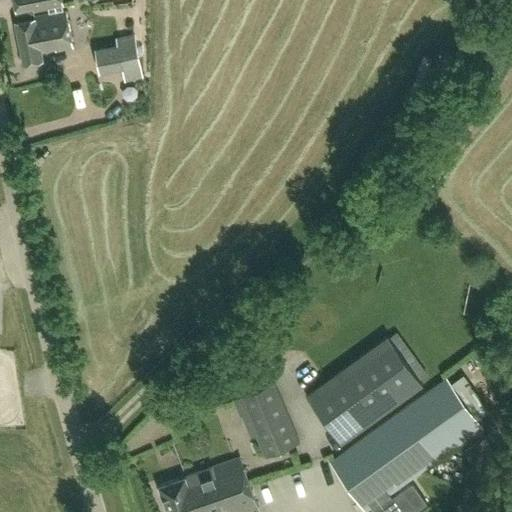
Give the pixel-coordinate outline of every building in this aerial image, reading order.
[(16,20),(11,21),(19,63),(39,60),(37,51),(51,49),(51,51),(69,47),(63,11),(31,17),(30,11),(60,6),(58,0),(9,0),(13,14),(14,14),(16,20)] [(116,45),(96,49),(100,70),(121,67),(123,77),(142,74),(135,36),(115,40),(116,45)] [(80,62),(89,60),(85,40),(76,42),(80,62)] [(341,442),(423,383),(387,334),(305,393),(341,442)] [(365,511),(482,427),(446,377),(330,461),(365,511)] [(276,382),(244,396),(234,400),(240,416),(242,415),(250,437),(256,435),(265,456),(301,441),(276,382)] [(193,500),(249,482),(240,457),(159,485),(167,511),(186,511),(196,509),(193,500)] [(239,511),(257,506),(249,482),(193,500),(196,509),(186,511),(239,511)] [(413,511),(427,502),(413,482),(392,497),(389,493),(371,506),(375,511),(413,511)]
